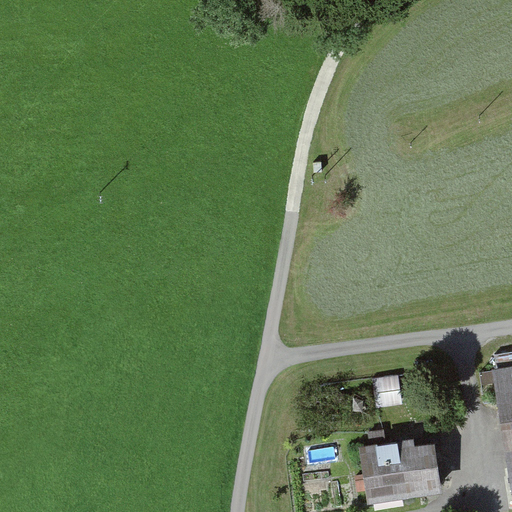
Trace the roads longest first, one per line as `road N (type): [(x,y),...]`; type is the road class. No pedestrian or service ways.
road 1 (track): [(382,0),(339,36),(279,235),(263,355)]
road 2 (track): [(511,326),(263,355)]
road 3 (track): [(460,335),(493,505),(455,511)]
road 4 (track): [(263,355),(242,511)]
